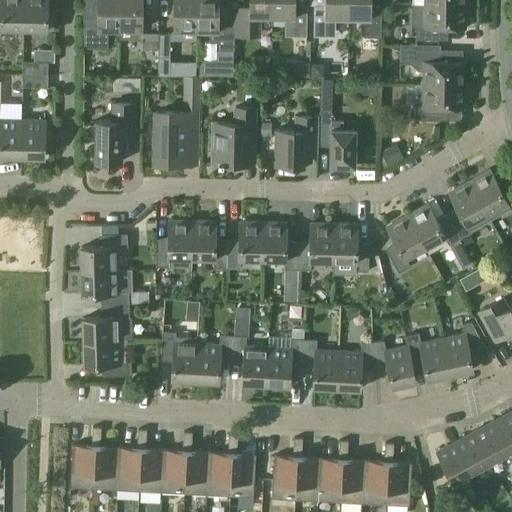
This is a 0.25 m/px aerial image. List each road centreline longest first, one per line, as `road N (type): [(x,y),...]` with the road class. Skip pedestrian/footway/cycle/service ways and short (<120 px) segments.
road 1 (residential): [(60,203),(133,204),(153,188),(376,193),(511,123)]
road 2 (residential): [(57,407),(374,422),(511,389)]
road 3 (residential): [(57,407),(60,203)]
